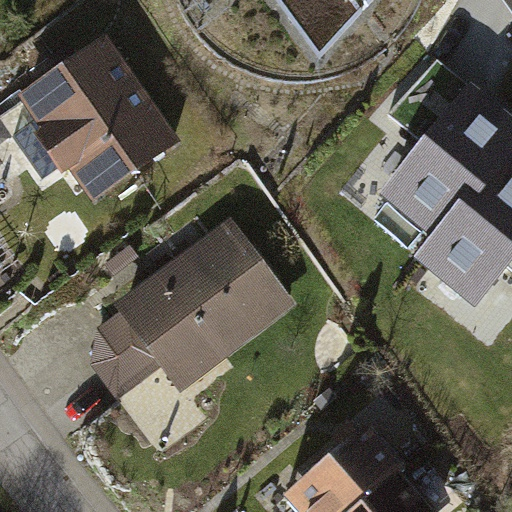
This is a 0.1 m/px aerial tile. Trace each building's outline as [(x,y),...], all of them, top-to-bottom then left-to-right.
[(277,0),(318,56),(369,0),(277,0)] [(106,29),(15,92),(38,124),(31,129),(59,169),(68,163),(93,200),(181,139),(106,29)] [(465,83),(437,59),(389,112),(416,134),(380,187),(429,230),(414,254),(474,304),(504,263),(511,269),(511,113),(469,78),(465,83)] [(231,212),(112,301),(120,312),(97,328),(91,364),(118,400),(163,367),(180,390),(299,302),(231,212)] [(404,464),(364,418),(281,490),(300,511),(433,511),(436,509),(400,468),(404,464)]
